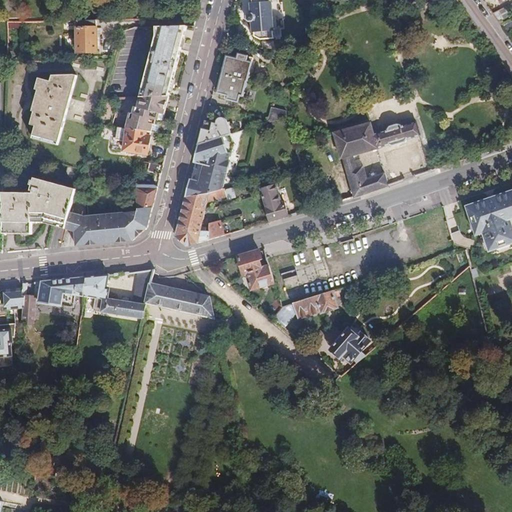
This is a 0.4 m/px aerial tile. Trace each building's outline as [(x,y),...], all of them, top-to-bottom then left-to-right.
[(254,0),(255,2),(253,3),(255,11),(251,12),(248,14),(249,19),(252,20),(256,19),(258,28),(277,25),(273,0),(254,0)] [(511,22),(502,28),(508,35),(511,32),(511,22)] [(97,25),(77,25),(77,54),(77,61),(110,60),(110,53),(97,52),(97,25)] [(171,97),(188,29),(157,29),(158,38),(141,102),(142,105),(141,109),(136,108),(134,115),(131,114),(127,129),(124,151),(149,156),(153,134),(162,136),(163,127),(166,128),(171,97)] [(228,56),(223,74),(248,81),(254,57),(239,53),(238,58),(228,56)] [(260,70),(259,77),(272,79),(273,73),(260,70)] [(248,81),(223,74),(218,93),(228,96),(228,100),(239,102),(240,96),(245,96),(248,81)] [(52,81),(39,78),(36,88),(39,89),(33,110),(35,111),(31,124),(36,126),(32,137),(58,144),(76,80),(74,77),(53,77),(52,81)] [(120,98),(102,98),(95,124),(112,127),(120,98)] [(267,124),(286,118),(285,113),(271,109),(267,124)] [(225,188),(223,188),(221,181),(223,174),(227,175),(229,165),(228,165),(229,160),(230,156),(227,155),(230,146),(232,146),(233,142),(227,121),(226,120),(224,119),(223,118),(221,118),(218,119),(217,120),(216,123),(205,120),(194,163),(204,166),(207,167),(203,184),(200,183),(190,181),(176,236),(187,247),(224,236),(218,216),(207,219),(209,226),(200,229),(207,202),(227,196),(225,188)] [(372,136),(376,149),(383,147),(391,144),(391,146),(393,145),(394,146),(407,141),(406,141),(409,140),(408,139),(422,134),(418,121),(402,126),(401,125),(396,124),(393,125),(391,127),(388,130),(387,131),(372,136)] [(354,197),(388,186),(384,174),(367,180),(363,167),(356,170),(352,157),(376,149),(372,136),(367,123),(332,135),(354,197)] [(164,168),(150,164),(148,173),(161,177),(164,168)] [(78,168),(68,165),(66,173),(76,176),(78,168)] [(36,194),(0,192),(0,233),(28,234),(28,223),(44,223),(53,226),(64,185),(35,177),(32,191),(36,192),(36,194)] [(259,189),(268,223),(289,216),(285,202),(281,203),(275,184),(259,189)] [(64,229),(75,189),(64,185),(53,226),(61,228),(64,229)] [(136,209),(153,207),(157,191),(145,189),(145,187),(137,185),(135,196),(136,209)] [(511,192),(468,208),(478,236),(484,234),(486,240),(484,241),(489,253),(511,245),(511,227),(511,228),(510,221),(511,220),(511,192)] [(99,223),(101,243),(132,240),(133,240),(148,229),(153,207),(136,209),(136,212),(106,215),(107,222),(99,223)] [(75,232),(80,217),(69,214),(65,229),(72,231),(75,232)] [(74,236),(75,246),(101,243),(99,223),(107,222),(106,215),(80,217),(75,232),(74,236)] [(435,243),(452,238),(447,219),(430,223),(435,243)] [(260,250),(238,256),(243,273),(247,272),(263,267),(260,259),(262,258),(260,250)] [(252,289),(275,282),(269,265),(263,267),(247,272),(252,289)] [(153,278),(155,269),(142,270),(139,286),(141,286),(139,294),(143,295),(141,306),(118,300),(120,295),(109,292),(110,287),(107,286),(110,274),(86,276),(85,296),(97,298),(94,311),(143,321),(147,306),(151,284),(153,278)] [(76,294),(85,296),(86,276),(42,281),(38,299),(62,305),(63,303),(74,306),(76,294)] [(26,320),(34,321),(36,295),(34,295),(32,282),(23,283),(24,287),(25,296),(28,296),(26,313),(26,320)] [(215,318),(210,296),(151,284),(147,306),(171,310),(171,312),(186,314),(186,313),(215,318)] [(8,314),(26,313),(28,296),(25,296),(24,287),(6,289),(8,314)] [(338,289),(283,307),(286,315),(297,310),(300,319),(322,311),(323,314),(339,307),(336,297),(340,295),(338,289)] [(286,315),(283,307),(274,319),(284,327),(297,310),(286,315)] [(219,336),(232,333),(228,318),(215,321),(217,330),(219,336)] [(224,360),(219,336),(217,330),(209,332),(216,361),(224,360)] [(354,360),(357,362),(366,355),(361,351),(370,342),(360,333),(357,336),(349,330),(332,350),(342,358),(344,355),(352,362),(354,360)]
